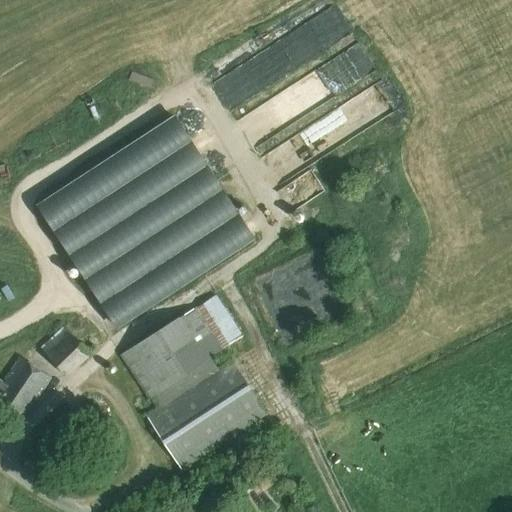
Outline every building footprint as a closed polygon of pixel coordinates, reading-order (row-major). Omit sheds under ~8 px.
[(36,205),(118,330),(254,240),(175,115),(36,205)] [(216,295),(119,355),(147,400),(150,398),(156,407),(144,414),(180,471),(267,414),(231,359),(217,368),(210,358),(242,337),(216,295)] [(90,355),(65,328),(41,349),(66,377),(90,355)] [(36,401),(53,375),(18,356),(3,382),(0,380),(0,402),(21,417),(33,399),(36,401)] [(100,450),(119,435),(95,404),(76,418),(100,450)]
